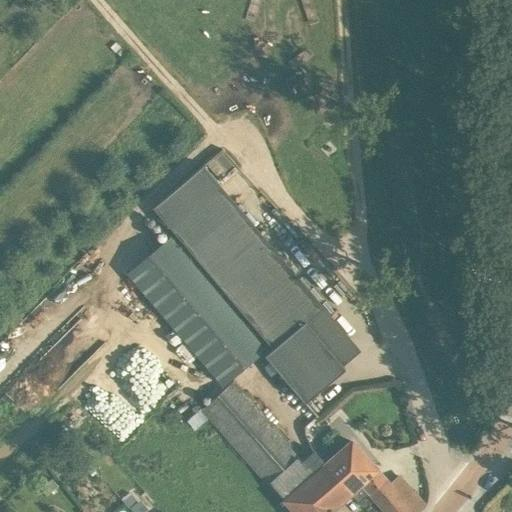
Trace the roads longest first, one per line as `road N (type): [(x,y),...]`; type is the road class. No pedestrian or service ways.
road 1 (track): [(369,282),(308,231),(271,182),(250,131),(227,127),(141,203),(111,247),(107,313)]
road 2 (track): [(369,282),(341,0)]
road 3 (track): [(217,132),(102,0)]
road 4 (tertiary): [(443,511),(500,442),(511,406)]
